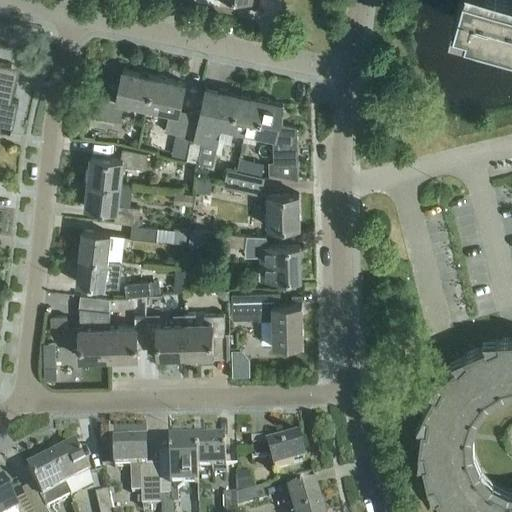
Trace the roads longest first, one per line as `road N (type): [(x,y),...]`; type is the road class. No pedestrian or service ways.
road 1 (residential): [(74,16),(23,404)]
road 2 (residential): [(349,395),(23,404)]
road 3 (residential): [(346,74),(74,16)]
road 4 (residential): [(339,189),(349,395)]
road 5 (residential): [(401,179),(441,334)]
road 6 (residential): [(470,162),(509,312)]
road 7 (residential): [(349,395),(377,511)]
